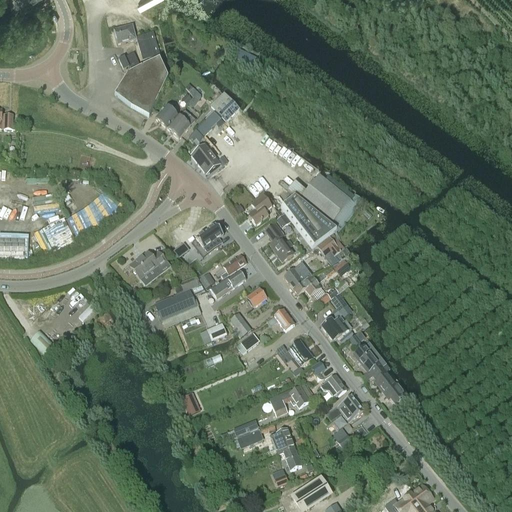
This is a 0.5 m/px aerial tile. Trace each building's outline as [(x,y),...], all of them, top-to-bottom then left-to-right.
[(136,42),(132,27),(114,31),(117,47),(136,42)] [(136,39),(142,62),(160,57),(153,34),(136,39)] [(237,50),(233,58),(252,67),(256,60),(237,50)] [(134,67),(139,65),(134,54),(129,56),(134,67)] [(130,69),(134,67),(129,56),(125,58),(130,69)] [(123,72),(128,69),(124,59),(118,62),(123,72)] [(127,76),(114,96),(130,108),(134,111),(141,115),(149,119),(167,81),(159,62),(127,76)] [(242,71),(244,67),(237,62),(234,67),(242,71)] [(201,98),(193,90),(189,86),(185,90),(189,94),(194,99),(194,100),(188,106),(192,110),(201,100),(201,98)] [(224,95),(223,96),(211,108),(218,116),(232,103),(224,95)] [(186,106),(191,100),(186,96),(181,101),(186,106)] [(232,103),(218,116),(226,124),(239,111),(232,103)] [(177,118),(168,110),(166,108),(154,121),(165,131),(177,118)] [(0,132),(18,133),(18,128),(12,128),(12,117),(2,117),(1,112),(0,111),(0,132)] [(179,142),(190,129),(194,123),(184,114),(179,120),(177,118),(165,131),(179,142)] [(205,121),(194,132),(201,139),(203,137),(204,138),(212,130),(221,121),(213,114),(205,121)] [(185,153),(189,157),(194,153),(191,148),(185,153)] [(206,177),(219,167),(204,148),(191,158),(206,177)] [(338,235),(362,204),(354,197),(350,203),(319,178),(306,194),(299,203),(294,200),(280,211),(311,252),(336,233),(338,235)] [(295,185),(287,194),(294,200),(299,203),(306,194),(295,185)] [(88,210),(68,222),(77,242),(98,231),(120,211),(122,207),(103,194),(102,197),(88,210)] [(255,214),(248,219),(256,229),(268,219),(265,215),(271,210),(263,199),(251,209),(255,214)] [(238,209),(234,211),(238,217),(243,214),(239,208),(238,209)] [(284,217),(276,223),(279,226),(287,221),(284,217)] [(64,222),(42,233),(53,254),(74,243),(64,222)] [(269,226),(263,231),(266,234),(272,230),(269,226)] [(196,242),(195,242),(196,243),(207,258),(220,247),(217,242),(223,238),(220,234),(218,231),(215,227),(214,228),(215,228),(200,239),(196,242)] [(266,234),(265,235),(272,246),(269,248),(282,264),(292,256),(288,251),(292,248),(289,243),(285,246),(280,240),(282,238),(275,228),(272,230),(266,234)] [(27,238),(0,236),(0,263),(27,264),(27,238)] [(329,240),(317,249),(324,259),(330,255),(334,259),(344,252),(344,251),(345,251),(343,249),(334,237),(329,240)] [(183,246),(172,255),(178,261),(189,253),(183,246)] [(344,252),(334,259),(338,265),(348,258),(344,252)] [(148,255),(129,269),(139,282),(157,268),(159,271),(166,265),(158,255),(151,260),(148,255)] [(226,274),(220,278),(223,282),(246,266),(240,257),(223,270),(226,274)] [(334,272),(344,263),(332,269),(334,272)] [(294,293),(308,282),(298,268),(284,279),(294,293)] [(226,281),(209,293),(216,302),(233,290),(233,291),(245,282),(239,274),(227,282),(226,281)] [(205,290),(214,285),(208,276),(199,282),(205,290)] [(308,282),(294,293),(298,298),(305,293),(310,299),(321,292),(311,279),(308,282)] [(183,294),(197,288),(194,281),(180,286),(183,294)] [(253,310),(267,300),(259,291),(246,301),(253,310)] [(326,297),(325,297),(318,302),(322,308),(330,302),(338,296),(334,291),(326,297)] [(189,293),(154,307),(161,324),(198,309),(195,303),(193,304),(189,293)] [(339,297),(331,303),(337,311),(344,320),(351,315),(344,306),(345,305),(339,297)] [(340,315),(337,311),(331,315),(335,319),(340,315)] [(285,334),(294,328),(283,313),(274,319),(285,334)] [(243,338),(250,332),(238,316),(230,322),(243,338)] [(331,322),(321,329),(332,344),(342,337),(349,332),(340,320),(333,325),(331,322)] [(211,344),(227,338),(221,326),(206,332),(211,344)] [(41,332),(30,343),(47,360),(58,349),(41,332)] [(241,346),(236,349),(242,357),(247,354),(259,344),(253,336),(241,346)] [(354,339),(349,343),(355,350),(360,346),(354,339)] [(301,370),(313,361),(300,345),(288,354),(301,370)] [(364,349),(354,357),(367,375),(363,378),(366,381),(371,377),(381,370),(384,367),(381,362),(369,346),(365,349),(364,349)] [(162,352),(157,355),(160,361),(165,358),(162,352)] [(319,365),(311,371),(316,378),(324,372),(319,365)] [(262,366),(250,371),(255,385),(267,380),(262,366)] [(381,370),(371,377),(376,383),(375,384),(389,403),(390,401),(396,408),(405,400),(386,376),(389,373),(384,367),(381,370)] [(346,392),(336,379),(317,393),(327,407),(346,392)] [(291,398),(288,400),(290,403),(293,408),(296,406),(299,411),(309,405),(299,390),(292,394),(290,396),(291,398)] [(291,398),(290,396),(292,394),(291,393),(269,402),(276,419),(287,414),(284,406),(290,403),(288,400),(291,398)] [(338,409),(326,418),(331,424),(342,415),(350,425),(364,415),(351,398),(338,409)] [(197,406),(185,411),(189,419),(201,413),(197,406)] [(231,442),(258,431),(255,423),(233,432),(220,438),(222,442),(231,442)] [(362,429),(358,432),(363,439),(367,436),(362,429)] [(236,441),(241,451),(262,443),(258,432),(236,441)] [(283,455),(294,451),(287,432),(276,436),(270,439),(278,457),(283,455)] [(342,451),(352,444),(348,437),(337,444),(341,449),(342,451)] [(290,473),(301,469),(294,451),(283,455),(290,473)] [(285,478),(274,482),(275,485),(277,490),(288,486),(285,478)] [(310,483),(282,501),(288,511),(291,511),(298,508),(301,511),(304,511),(329,496),(320,483),(313,487),(310,483)] [(421,487),(394,509),(395,511),(433,511),(428,506),(434,501),(421,487)]
